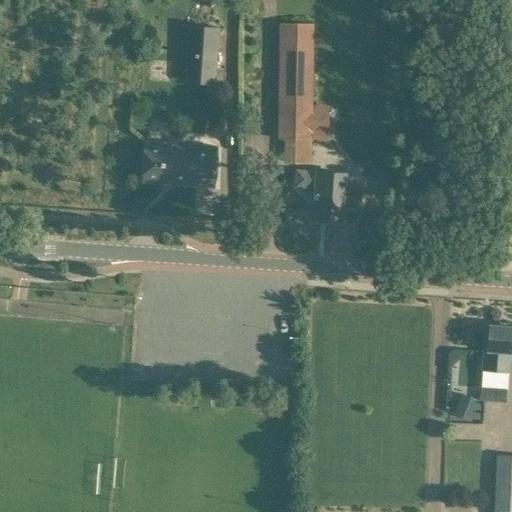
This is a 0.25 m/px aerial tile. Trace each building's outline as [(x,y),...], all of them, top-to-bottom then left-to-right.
[(310,141),(312,23),(281,23),(279,139),(310,141)] [(196,52),(193,92),(221,94),(224,54),(196,52)] [(145,142),(142,182),(214,187),(217,147),(145,142)] [(316,220),(342,222),(346,173),(296,169),(295,186),(314,188),(313,203),(317,204),(316,220)] [(510,372),(511,352),(511,327),(489,326),(487,350),(482,349),(481,370),(482,370),(481,387),(507,389),(508,372),(510,372)] [(471,421),(476,408),(459,401),(453,414),(471,421)] [(511,511),(511,455),(495,455),(492,511),(511,511)]
